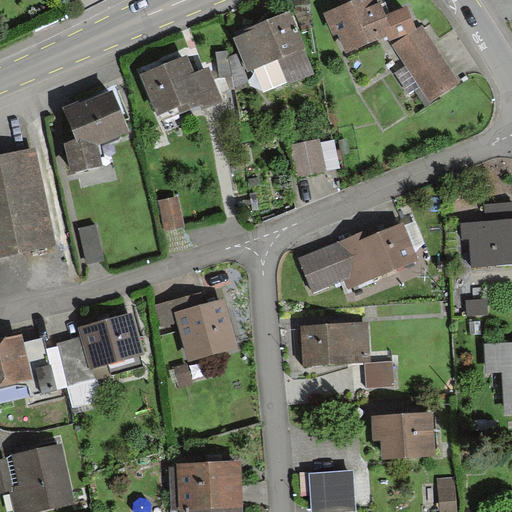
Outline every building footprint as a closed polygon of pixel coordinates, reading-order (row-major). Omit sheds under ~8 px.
[(384,0),(356,0),(324,13),(334,35),(337,33),(344,54),(388,38),(392,46),(430,103),(461,82),(423,24),(416,28),(407,6),(390,12),(384,0)] [(291,11),(246,29),(247,33),(235,37),(250,72),(253,70),(262,93),(287,83),(289,86),(317,75),(291,11)] [(219,67),(210,72),(214,80),(219,78),(225,78),(231,89),(250,86),(239,54),(230,57),(228,50),(217,52),(219,67)] [(189,53),(142,73),(162,120),(200,104),(203,111),(223,103),(214,80),(210,72),(209,69),(198,73),(189,53)] [(62,108),(75,138),(66,142),(71,172),(103,166),(98,145),(131,131),(112,88),(62,108)] [(317,139),(288,146),(296,178),(324,171),(317,139)] [(35,149),(0,155),(0,255),(53,245),(35,149)] [(178,194),(156,198),(162,228),(183,224),(178,194)] [(402,214),(300,260),(315,292),(349,276),(355,288),(422,257),(402,214)] [(511,218),(468,220),(470,267),(511,265),(511,218)] [(97,224),(80,228),(88,264),(105,260),(97,224)] [(203,293),(156,306),(161,327),(177,322),(187,361),(238,347),(225,299),(206,304),(203,293)] [(144,355),(132,312),(78,327),(81,338),(57,345),(74,405),(101,398),(95,378),(142,365),(139,356),(144,355)] [(368,365),(367,326),(303,328),(304,366),(368,365)] [(20,333),(0,337),(0,386),(26,380),(32,379),(23,344),(20,333)] [(42,339),(23,344),(32,379),(26,380),(30,395),(55,389),(42,339)] [(511,341),(486,343),(488,371),(504,370),(506,414),(511,413),(511,341)] [(398,360),(370,362),(372,388),(400,386),(398,360)] [(188,364),(174,368),(179,387),(193,383),(188,364)] [(385,457),(435,455),(433,409),(383,411),(385,457)] [(61,443),(7,455),(8,459),(0,461),(0,493),(11,491),(15,511),(32,511),(74,503),(61,443)] [(245,511),(244,461),(179,463),(179,470),(172,470),(173,508),(182,508),(181,511),(245,511)] [(319,511),(361,511),(360,470),(318,472),(319,511)]
